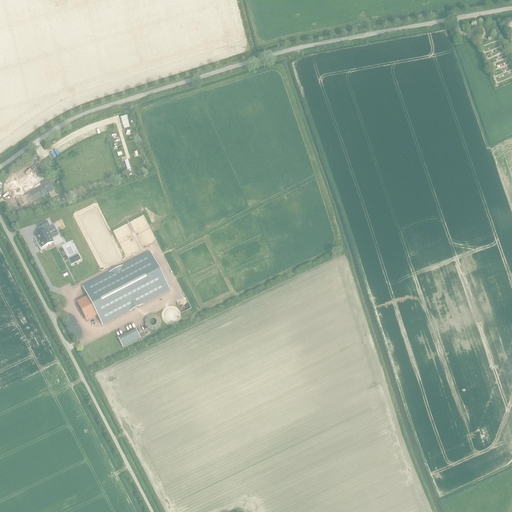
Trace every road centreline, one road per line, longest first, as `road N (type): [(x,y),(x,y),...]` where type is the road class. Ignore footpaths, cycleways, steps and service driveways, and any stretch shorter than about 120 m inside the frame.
road 1 (unclassified): [(0,167),(65,122),(131,97),(286,50),(511,8)]
road 2 (unclassified): [(151,511),(0,218)]
